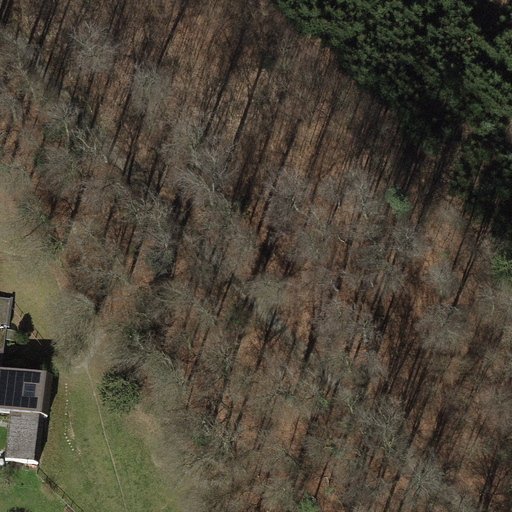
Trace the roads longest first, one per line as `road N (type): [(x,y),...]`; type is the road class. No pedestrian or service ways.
road 1 (track): [(2,0),(167,209),(472,511)]
road 2 (track): [(258,0),(354,90),(418,167)]
